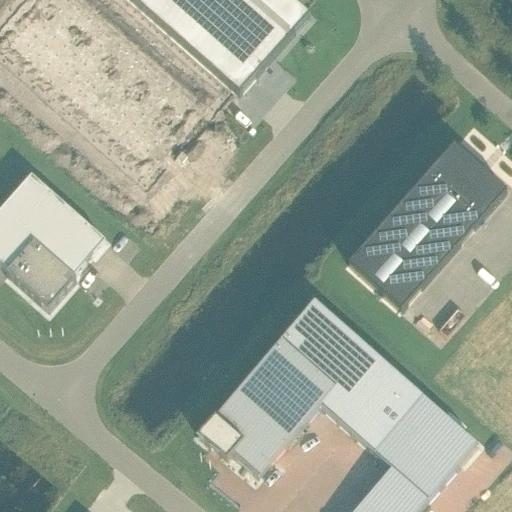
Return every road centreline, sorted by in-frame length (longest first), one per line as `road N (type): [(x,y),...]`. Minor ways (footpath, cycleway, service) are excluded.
road 1 (unclassified): [(55,402),(399,16)]
road 2 (unclassified): [(186,511),(55,402)]
road 3 (unclassified): [(399,16),(511,115)]
